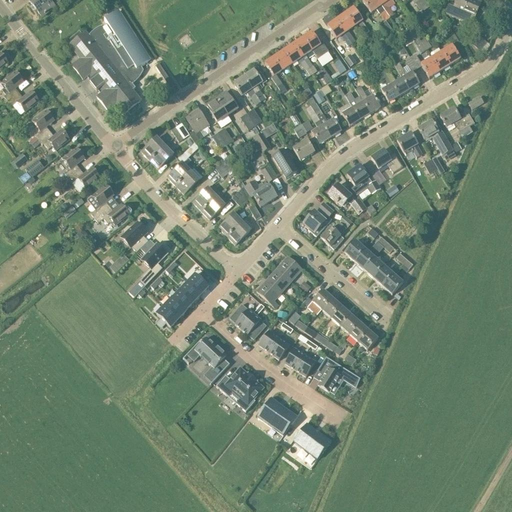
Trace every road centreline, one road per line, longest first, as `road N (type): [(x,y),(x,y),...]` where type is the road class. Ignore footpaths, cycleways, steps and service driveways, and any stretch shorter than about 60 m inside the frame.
road 1 (residential): [(277,226),(333,161),(479,70),(511,22)]
road 2 (residential): [(113,146),(328,0)]
road 3 (residential): [(113,146),(0,7)]
road 4 (residential): [(341,420),(264,369),(201,311)]
road 5 (residential): [(237,272),(113,146)]
road 6 (residential): [(388,320),(277,226)]
